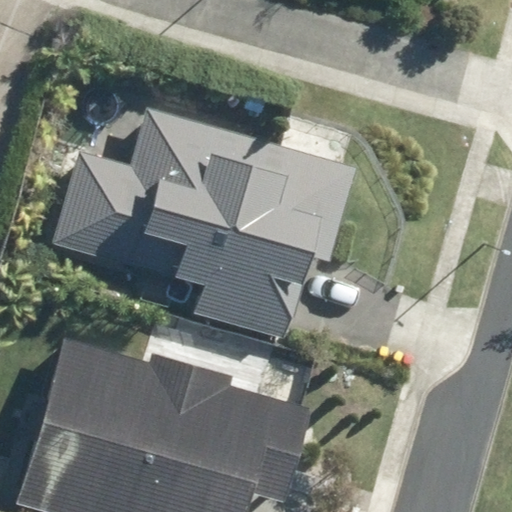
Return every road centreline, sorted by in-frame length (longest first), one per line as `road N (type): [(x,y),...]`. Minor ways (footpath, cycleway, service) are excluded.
road 1 (residential): [(186,0),(511,90)]
road 2 (residential): [(444,511),(511,287)]
